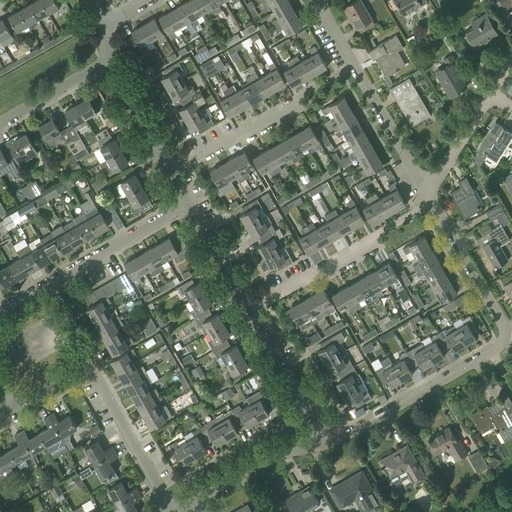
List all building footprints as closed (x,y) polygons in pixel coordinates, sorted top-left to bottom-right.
[(48,14),(40,0),(36,0),(29,4),(38,20),(48,14)] [(40,0),(48,14),(59,8),(54,0),(40,0)] [(181,5),(194,26),(199,23),(196,17),(202,14),(193,0),(190,0),(187,2),(181,5)] [(193,0),(202,14),(208,11),(211,17),(216,14),(208,0),(193,0)] [(208,0),(216,14),(222,11),(218,4),(224,1),(223,0),(208,0)] [(243,0),(250,11),(254,8),(251,1),(250,2),(249,0),(243,0)] [(274,12),(289,3),(287,0),(267,0),(261,4),(264,10),(270,6),(274,12)] [(357,0),(346,7),(343,8),(352,23),(355,29),(364,24),(371,20),(364,7),(360,0),(357,0)] [(394,0),(398,6),(403,15),(404,15),(411,11),(421,5),(417,0),(394,0)] [(511,0),(500,0),(505,9),(511,4),(511,0)] [(274,26),(296,14),(293,9),(292,9),(289,3),(274,12),(277,18),(271,21),(274,26)] [(18,10),(27,26),(38,20),(29,4),(18,10)] [(170,12),(179,27),(185,23),(191,34),(196,31),(194,26),(181,5),(176,8),(170,12)] [(258,15),(254,8),(250,11),(254,17),(258,15)] [(18,10),(8,16),(17,32),(27,26),(18,10)] [(170,12),(164,15),(159,18),(171,40),(177,36),(173,30),(179,27),(170,12)] [(299,19),(296,14),(274,26),(277,32),(283,28),(287,34),(303,25),(302,25),(298,19),(299,19)] [(495,35),(490,26),(488,24),(490,23),(486,14),(471,23),(473,27),(465,32),(472,44),(468,47),(470,51),(482,44),(481,43),(495,35)] [(143,25),(152,40),(158,37),(161,43),(167,40),(154,18),(149,21),(149,22),(143,25)] [(0,40),(4,47),(14,40),(2,19),(2,20),(0,20),(0,40)] [(440,19),(422,29),(425,35),(443,25),(440,19)] [(249,33),(256,29),(253,25),(251,26),(249,22),(244,25),(249,33)] [(263,33),(267,31),(263,24),(259,26),(263,33)] [(143,25),(137,29),(137,28),(131,31),(143,53),(149,50),(145,44),(152,40),(143,25)] [(71,29),(60,35),(63,39),(73,33),(71,29)] [(307,33),(304,29),(298,33),(300,37),(307,33)] [(267,31),(263,33),(266,40),(271,37),(267,31)] [(256,33),(250,37),(252,41),(259,38),(256,33)] [(233,42),(230,37),(230,38),(228,34),(224,36),(226,40),(224,41),(226,46),(233,42)] [(230,37),(233,42),(240,38),(237,34),(230,37)] [(52,45),(63,39),(60,35),(50,41),(52,45)] [(385,76),(405,64),(398,51),(403,48),(396,35),(368,51),(373,60),(376,58),(386,74),(384,75),(385,76)] [(52,45),(50,41),(39,47),(42,51),(52,45)] [(240,42),(234,46),(236,51),(243,47),(240,42)] [(33,56),(30,52),(27,46),(23,48),(23,49),(20,50),(26,60),(33,56)] [(215,46),(208,50),(210,55),(217,51),(215,46)] [(229,55),(236,51),(234,46),(227,50),(229,55)] [(312,55),(306,59),(315,73),(321,70),(327,67),(314,46),(308,49),(312,55)] [(30,52),(33,56),(42,51),(39,47),(30,52)] [(184,47),(178,51),(180,55),(187,52),(184,47)] [(200,52),(194,56),(198,62),(210,55),(208,50),(206,47),(199,51),(200,52)] [(26,60),(20,50),(15,54),(18,59),(13,62),(15,66),(26,60)] [(170,61),(176,58),(174,53),(167,57),(170,61)] [(211,59),(214,64),(221,60),(218,55),(211,59)] [(459,68),(454,60),(452,55),(444,59),(447,65),(436,71),(449,96),(460,90),(460,91),(465,88),(459,77),(457,78),(453,71),(459,68)] [(265,75),(274,90),(280,86),(280,87),(286,84),(270,56),(264,59),(271,72),(265,75)] [(291,59),(304,80),(309,77),(315,73),(306,59),(300,62),(296,56),(291,59)] [(204,63),(199,66),(202,70),(214,64),(211,59),(204,63)] [(291,59),(286,62),(290,68),(284,72),(292,87),(293,86),(298,83),(304,80),(291,59)] [(15,66),(13,62),(2,68),(5,72),(15,66)] [(164,83),(168,89),(183,80),(178,73),(183,70),(178,62),(163,70),(166,75),(161,78),(164,83)] [(158,63),(151,67),(154,71),(161,67),(158,63)] [(263,97),(268,94),(268,93),(274,90),(265,75),(259,79),(256,72),(250,75),(263,97)] [(241,86),(251,103),(257,99),(258,100),(263,97),(250,75),(245,78),(247,82),(241,86)] [(411,126),(430,115),(426,107),(424,108),(418,97),(419,96),(409,78),(389,89),(397,102),(398,102),(410,122),(409,122),(411,126)] [(183,80),(168,89),(171,94),(170,94),(173,99),(178,97),(181,102),(196,93),(195,91),(192,86),(187,88),(183,80)] [(225,83),(219,86),(223,91),(228,88),(225,83)] [(233,85),(228,88),(240,110),(246,107),(245,106),(251,103),(241,86),(243,88),(237,91),(233,85)] [(228,88),(223,91),(226,98),(220,101),(229,116),(230,116),(229,115),(235,112),(235,113),(240,110),(228,88)] [(200,91),(196,93),(181,102),(184,107),(179,110),(182,115),(182,114),(186,120),(200,111),(198,106),(206,101),(200,91)] [(77,104),(85,119),(96,112),(100,109),(97,104),(99,102),(95,95),(88,98),(77,104)] [(350,108),(346,102),(347,102),(343,97),(322,109),(325,115),(331,111),(335,117),(350,108)] [(88,123),(85,119),(77,104),(65,111),(76,130),(88,123)] [(207,107),(200,111),(186,120),(189,126),(188,126),(191,131),(196,128),(199,133),(214,125),(210,117),(212,115),(207,107)] [(335,132),(357,119),(354,114),(353,114),(350,108),(335,117),(338,123),(332,127),(335,132)] [(61,135),(52,119),(39,126),(48,143),(61,135)] [(348,139),(363,131),(359,125),(360,125),(357,119),(335,132),(338,137),(344,133),(348,139)] [(488,135),(479,149),(483,152),(483,153),(486,155),(487,155),(487,154),(496,160),(507,142),(511,133),(507,130),(507,129),(495,122),(490,130),(490,131),(492,132),(489,136),(488,135)] [(304,129),(298,132),(307,147),(313,144),(316,150),(322,147),(310,125),(304,128),(304,129)] [(94,135),(97,141),(109,134),(106,128),(94,135)] [(318,132),(322,139),(327,137),(323,130),(318,132)] [(348,154),(370,142),(367,137),(366,137),(363,131),(348,139),(351,145),(345,149),(348,154)] [(287,138),(299,160),(304,157),(301,151),(307,147),(298,132),(292,136),(292,135),(287,138)] [(8,146),(12,154),(18,164),(37,153),(26,134),(15,140),(13,137),(5,142),(7,147),(8,146)] [(93,151),(100,163),(107,159),(121,151),(114,139),(113,140),(109,134),(97,141),(100,147),(93,151)] [(73,139),(80,151),(85,148),(79,136),(73,139)] [(327,137),(322,139),(326,146),(330,143),(327,137)] [(276,145),(284,160),(290,157),(294,163),(299,160),(287,138),(281,141),(282,142),(276,145)] [(73,139),(67,143),(74,155),(80,151),(73,139)] [(375,153),(372,147),(373,147),(370,142),(348,154),(351,160),(357,156),(360,162),(375,153)] [(264,151),(277,173),(282,170),(278,164),(284,160),(276,145),(270,149),(269,148),(264,151)] [(85,148),(80,151),(74,155),(77,160),(89,154),(85,148)] [(0,149),(0,167),(3,166),(6,170),(11,167),(0,149)] [(128,162),(121,151),(107,159),(100,163),(99,164),(105,175),(128,162)] [(245,179),(250,176),(246,170),(253,166),(244,151),(243,152),(244,152),(238,155),(233,158),(245,179)] [(271,176),(277,173),(264,151),(259,154),(259,155),(254,158),(254,157),(253,158),(262,174),(268,170),(271,176)] [(331,155),(335,162),(340,159),(336,152),(331,155)] [(477,152),(474,158),(479,167),(485,157),(477,152)] [(360,162),(364,168),(358,172),(361,177),(383,165),(379,159),(375,153),(360,162)] [(222,165),(230,179),(236,176),(239,183),(245,179),(233,158),(227,161),(228,161),(222,165)] [(340,159),(335,162),(339,168),(343,166),(340,159)] [(224,183),(230,179),(222,165),(216,168),(215,168),(210,171),(222,192),(228,189),(224,183)] [(329,175),(336,171),(333,167),(327,171),(329,175)] [(387,173),(384,168),(378,172),(380,176),(387,173)] [(306,188),(313,184),(311,180),(310,180),(306,173),(300,177),(306,188)] [(129,197),(143,189),(135,175),(121,183),(129,197)] [(334,183),(339,181),(341,180),(338,175),(331,179),(334,183)] [(353,182),(349,175),(344,178),(348,184),(353,182)] [(311,180),(313,184),(320,181),(317,176),(311,180)] [(107,183),(103,177),(92,183),(96,189),(107,183)] [(368,177),(362,181),(364,186),(371,182),(368,177)] [(469,216),(477,211),(480,209),(470,192),(473,190),(465,177),(458,181),(461,188),(451,194),(450,193),(464,218),(465,218),(464,217),(468,215),(469,216)] [(29,184),(36,196),(42,192),(35,180),(29,184)] [(358,190),(364,186),(362,181),(355,185),(358,190)] [(56,188),(59,194),(70,187),(67,182),(56,188)] [(107,183),(96,189),(99,195),(110,188),(107,183)] [(394,210),(400,207),(405,204),(393,183),(387,186),(391,193),(385,196),(394,210)] [(36,196),(29,184),(23,188),(30,200),(36,196)] [(322,184),(315,188),(318,192),(324,189),(322,184)] [(259,187),(252,191),(254,196),(261,192),(259,187)] [(44,194),(48,200),(59,194),(56,188),(44,194)] [(311,196),(318,192),(315,188),(308,192),(311,196)] [(91,189),(85,193),(84,193),(92,208),(100,203),(91,189)] [(152,204),(143,189),(129,197),(134,206),(138,203),(142,210),(151,204),(151,205),(152,204)] [(288,193),(291,197),(297,193),(295,189),(288,193)] [(248,199),(254,196),(252,191),(245,195),(248,199)] [(268,192),(260,197),(263,202),(271,197),(268,192)] [(279,204),(291,197),(288,193),(277,199),(279,204)] [(376,193),(370,196),(383,217),(388,214),(394,210),(385,196),(379,200),(376,193)] [(370,196),(365,199),(369,206),(362,209),(371,224),(372,224),(372,223),(377,220),(377,221),(383,217),(370,196)] [(299,197),(293,201),(295,205),(297,204),(299,208),(304,205),(299,197)] [(261,207),(257,199),(242,208),(245,213),(240,215),(243,220),(247,226),(262,217),(257,210),(261,207)] [(229,204),(232,209),(238,205),(236,200),(229,204)] [(344,213),(353,227),(359,224),(365,221),(352,200),(347,203),(351,209),(344,213)] [(288,209),(295,205),(293,201),(286,205),(288,209)] [(111,203),(105,207),(112,219),(118,215),(111,203)] [(504,212),(499,203),(485,211),(490,220),(496,216),(504,212)] [(84,214),(96,234),(108,226),(97,207),(84,214)] [(10,214),(13,220),(15,223),(26,217),(25,213),(22,208),(10,214)] [(335,210),(330,213),(342,234),(347,231),(347,230),(353,227),(344,213),(338,216),(335,210)] [(96,234),(84,214),(83,212),(72,218),(73,220),(85,240),(96,234)] [(496,216),(500,223),(501,222),(503,225),(510,221),(504,212),(496,216)] [(322,225),(330,240),(336,236),(336,237),(342,234),(330,213),(324,216),(328,222),(322,225)] [(5,224),(13,220),(10,214),(3,218),(3,220),(5,224)] [(267,214),(262,217),(247,226),(250,231),(249,232),(252,237),(257,234),(260,239),(275,230),(270,223),(271,222),(267,214)] [(73,246),(84,240),(85,240),(73,220),(62,226),(62,227),(73,246)] [(330,240),(322,225),(316,229),(312,223),(307,226),(319,247),(324,244),(324,243),(330,240)] [(485,234),(476,239),(481,247),(482,246),(487,255),(490,260),(494,266),(494,267),(495,268),(497,267),(496,267),(505,262),(508,260),(500,245),(510,240),(501,225),(485,234)] [(314,250),(319,247),(307,226),(302,229),(305,235),(299,239),(308,254),(309,253),(308,253),(314,249),(314,250)] [(55,238),(63,252),(73,246),(62,227),(57,230),(61,235),(55,238)] [(279,238),(275,230),(260,239),(263,244),(258,247),(261,252),(265,257),(283,247),(278,239),(279,238)] [(52,259),(60,254),(63,252),(55,238),(55,239),(51,233),(40,239),(43,245),(52,259)] [(412,251),(415,257),(430,248),(427,242),(424,236),(402,249),(406,255),(412,251)] [(164,241),(158,244),(167,260),(173,256),(177,262),(182,259),(169,237),(164,240),(164,241)] [(52,259),(43,245),(40,239),(40,240),(40,241),(38,242),(36,239),(27,244),(40,266),(52,259)] [(29,272),(36,268),(40,266),(27,244),(16,250),(21,258),(29,272)] [(147,250),(159,272),(164,269),(161,263),(167,260),(158,244),(152,248),(152,247),(147,250)] [(265,257),(268,263),(267,263),(270,268),(275,265),(278,270),(293,262),(288,254),(284,246),(283,247),(265,257)] [(415,272),(437,259),(434,254),(433,254),(430,248),(415,257),(418,263),(412,266),(415,272)] [(136,257),(144,273),(151,269),(154,275),(159,272),(147,250),(141,253),(142,254),(136,257)] [(394,254),(390,256),(394,263),(398,260),(394,254)] [(136,257),(130,261),(129,260),(124,263),(136,285),(142,282),(139,276),(144,273),(136,257)] [(17,279),(23,275),(29,272),(21,258),(9,265),(17,279)] [(437,259),(415,272),(418,277),(424,274),(428,280),(443,271),(440,265),(437,259)] [(386,285),(392,281),(396,287),(401,284),(389,263),(383,266),(377,270),(386,285)] [(9,265),(6,266),(3,268),(0,267),(0,288),(17,279),(9,265)] [(184,278),(191,274),(189,270),(182,274),(184,278)] [(366,276),(378,298),(384,295),(380,288),(386,285),(377,270),(371,273),(366,276)] [(399,272),(403,279),(407,276),(403,270),(399,272)] [(428,294),(450,282),(447,277),(446,277),(443,271),(428,280),(431,286),(425,289),(428,294)] [(125,273),(119,276),(125,287),(128,292),(134,289),(125,273)] [(120,290),(125,287),(119,276),(114,279),(120,290)] [(378,298),(366,276),(360,279),(361,279),(355,283),(363,298),(369,294),(373,301),(378,298)] [(407,276),(403,279),(406,286),(411,283),(407,276)] [(115,293),(120,290),(114,279),(109,282),(115,293)] [(172,279),(166,283),(168,288),(175,284),(172,279)] [(205,293),(202,287),(202,286),(199,281),(195,284),(192,279),(177,288),(181,295),(185,292),(190,301),(205,293)] [(511,280),(503,286),(507,293),(508,292),(511,299),(511,280)] [(104,285),(110,296),(115,293),(109,282),(104,285)] [(450,282),(428,294),(431,300),(438,296),(441,302),(457,293),(456,292),(456,293),(452,287),(453,287),(450,282)] [(161,292),(168,288),(166,283),(159,287),(161,292)] [(356,311),(361,307),(358,301),(363,298),(355,283),(349,286),(348,286),(343,289),(356,311)] [(105,299),(108,297),(110,296),(104,285),(98,288),(105,299)] [(93,291),(99,302),(105,299),(98,288),(93,291)] [(317,292),(312,295),(324,316),(329,313),(326,308),(332,305),(323,288),(322,289),(317,293),(317,292)] [(351,314),(356,311),(343,289),(338,292),(333,295),(332,295),(341,311),(347,307),(351,314)] [(94,305),(99,302),(93,291),(88,294),(94,305)] [(150,292),(143,296),(145,301),(152,297),(150,292)] [(415,301),(420,299),(416,292),(412,295),(415,301)] [(190,311),(195,319),(210,311),(207,305),(212,303),(209,298),(208,298),(205,293),(190,301),(195,309),(190,311)] [(310,318),(316,314),(319,319),(324,316),(312,295),(306,298),(307,299),(301,302),(310,318)] [(93,321),(109,312),(105,306),(111,303),(108,297),(105,299),(99,302),(94,305),(86,309),(89,315),(90,314),(93,321)] [(415,301),(419,308),(424,305),(423,304),(420,299),(415,301)] [(139,309),(144,307),(140,300),(136,302),(139,309)] [(454,300),(443,306),(446,312),(457,305),(454,300)] [(301,302),(294,306),(294,305),(289,308),(296,320),(301,330),(307,326),(304,321),(310,318),(301,302)] [(413,306),(407,310),(409,315),(416,311),(413,306)] [(144,307),(139,309),(143,316),(148,313),(144,307)] [(289,308),(285,311),(291,323),(296,320),(289,308)] [(208,332),(223,324),(220,318),(218,313),(213,316),(210,311),(195,319),(199,327),(203,324),(208,332)] [(96,327),(99,332),(121,320),(118,314),(112,318),(109,312),(93,321),(97,326),(96,327)] [(391,319),(393,324),(400,320),(398,315),(391,319)] [(454,326),(464,344),(470,340),(470,341),(475,338),(473,333),(478,330),(469,315),(453,324),(454,326)] [(386,328),(393,324),(391,319),(384,323),(386,328)] [(106,343),(121,334),(118,328),(124,325),(121,320),(99,332),(102,337),(103,337),(106,343)] [(148,325),(152,332),(157,329),(153,322),(148,325)] [(337,323),(330,327),(332,332),(339,328),(337,323)] [(206,355),(228,342),(225,337),(230,334),(227,329),(226,329),(223,324),(208,332),(213,340),(208,343),(211,348),(204,352),(206,355)] [(438,333),(446,348),(451,345),(454,350),(459,347),(464,344),(454,326),(446,330),(445,329),(438,333)] [(326,335),(332,332),(330,327),(323,331),(326,335)] [(368,332),(371,337),(377,333),(375,328),(368,332)] [(325,362),(340,353),(335,345),(340,343),(339,342),(343,341),(344,337),(341,332),(320,344),(323,349),(318,351),(321,356),(325,362)] [(364,341),(371,337),(368,332),(362,336),(364,341)] [(154,335),(160,345),(165,342),(159,333),(154,335)] [(432,343),(425,347),(433,362),(439,358),(439,359),(444,356),(441,351),(446,348),(438,333),(430,338),(432,343)] [(106,343),(110,349),(109,349),(112,355),(134,342),(131,337),(125,341),(121,334),(106,343)] [(314,336),(307,340),(310,344),(317,340),(314,336)] [(367,352),(375,347),(372,341),(363,346),(367,352)] [(226,364),(241,355),(238,350),(238,349),(236,344),(231,347),(228,342),(206,355),(207,357),(214,353),(217,358),(221,356),(226,364)] [(406,351),(415,366),(420,364),(423,368),(428,365),(427,365),(433,362),(425,347),(423,344),(414,348),(414,347),(406,351)] [(118,372),(134,363),(130,357),(136,353),(132,348),(111,360),(114,366),(115,366),(118,372)] [(164,352),(167,358),(172,356),(168,349),(164,352)] [(393,365),(402,380),(407,377),(412,374),(410,369),(415,366),(406,351),(398,356),(401,361),(393,365)] [(344,361),(340,353),(325,362),(328,367),(327,368),(330,373),(335,370),(338,375),(355,365),(357,364),(356,361),(352,364),(349,359),(344,361)] [(245,361),(241,355),(226,364),(230,371),(226,374),(231,382),(246,373),(243,368),(248,366),(245,361)] [(176,363),(172,356),(167,358),(171,365),(176,363)] [(124,383),(146,371),(143,366),(137,369),(134,363),(118,372),(122,378),(121,378),(124,383)] [(199,365),(189,371),(193,378),(203,372),(199,365)] [(341,380),(336,383),(339,388),(343,393),(358,385),(353,377),(358,374),(354,369),(357,367),(355,365),(338,375),(341,380)] [(396,383),(402,380),(393,365),(385,370),(383,365),(375,370),(383,385),(388,382),(391,386),(396,384),(396,383)] [(149,376),(146,371),(124,383),(127,388),(128,388),(131,394),(146,385),(143,379),(149,376)] [(180,381),(185,378),(181,371),(177,374),(180,381)] [(189,385),(185,378),(180,381),(184,387),(189,385)] [(192,383),(202,399),(206,396),(202,390),(201,390),(196,381),(194,382),(192,383)] [(362,382),(358,385),(343,393),(346,399),(345,399),(348,404),(353,401),(356,406),(371,398),(362,382)] [(137,406),(158,393),(155,388),(150,391),(146,385),(131,394),(134,400),(137,406)] [(262,390),(246,399),(250,406),(258,420),(264,416),(264,417),(269,414),(266,409),(271,406),(265,396),(262,390)] [(144,417),(159,408),(156,402),(161,399),(158,393),(137,406),(140,411),(141,411),(144,417)] [(190,397),(194,404),(198,401),(194,394),(190,397)] [(470,415),(478,428),(481,433),(490,428),(488,426),(493,423),(504,441),(511,436),(511,419),(509,414),(511,411),(511,403),(507,395),(492,404),(493,406),(489,408),(487,405),(470,415)] [(231,410),(240,425),(245,422),(248,426),(253,423),(252,423),(258,420),(250,406),(242,410),(239,405),(231,410)] [(163,414),(159,408),(144,417),(147,423),(150,428),(171,416),(168,411),(163,414)] [(361,408),(355,412),(357,417),(367,412),(361,408)] [(215,418),(227,438),(232,435),(237,432),(235,427),(240,425),(231,410),(224,414),(223,413),(215,418)] [(69,451),(74,448),(70,440),(71,431),(76,428),(76,429),(76,428),(69,415),(68,415),(68,416),(59,421),(54,413),(49,415),(61,437),(69,451)] [(61,437),(49,415),(44,418),(49,427),(39,433),(46,445),(61,437)] [(199,422),(197,423),(208,443),(213,440),(216,444),(221,442),(221,441),(227,438),(215,418),(206,423),(207,424),(202,427),(199,422)] [(184,437),(187,442),(195,456),(201,453),(206,450),(203,446),(208,443),(197,423),(196,424),(198,429),(184,437)] [(467,454),(463,447),(458,438),(456,439),(449,427),(428,439),(436,454),(448,447),(456,460),(467,454)] [(46,445),(39,433),(29,439),(24,430),(19,433),(31,454),(46,445)] [(9,450),(16,463),(23,458),(25,459),(28,464),(32,465),(36,463),(31,454),(19,433),(14,435),(19,444),(9,450)] [(93,464),(115,451),(112,446),(103,451),(98,442),(98,441),(85,449),(93,464)] [(189,459),(195,456),(187,442),(179,446),(176,441),(168,446),(177,461),(182,458),(185,463),(190,460),(189,459)] [(391,454),(380,461),(385,470),(389,478),(387,479),(392,486),(410,476),(415,485),(426,479),(412,454),(407,446),(399,450),(400,451),(392,456),(391,454)] [(0,468),(5,477),(14,472),(10,466),(16,463),(9,450),(0,455),(0,468)] [(118,456),(115,451),(93,464),(102,479),(106,476),(115,471),(109,461),(118,456)] [(484,460),(474,466),(477,472),(488,466),(484,460)] [(371,489),(366,480),(361,472),(351,478),(341,484),(340,484),(330,490),(340,507),(355,498),(363,511),(370,511),(380,507),(370,489),(371,489)] [(117,505),(138,492),(136,487),(127,492),(121,483),(121,482),(108,489),(117,505)] [(50,488),(55,497),(63,493),(57,484),(50,488)] [(295,494),(284,500),(291,511),(332,511),(324,496),(317,499),(310,486),(299,492),(300,493),(296,495),(295,494)] [(117,505),(120,511),(121,511),(138,511),(132,502),(141,497),(138,492),(117,505)] [(449,504),(457,499),(453,492),(445,497),(449,504)] [(445,497),(438,501),(442,508),(449,504),(445,497)]
